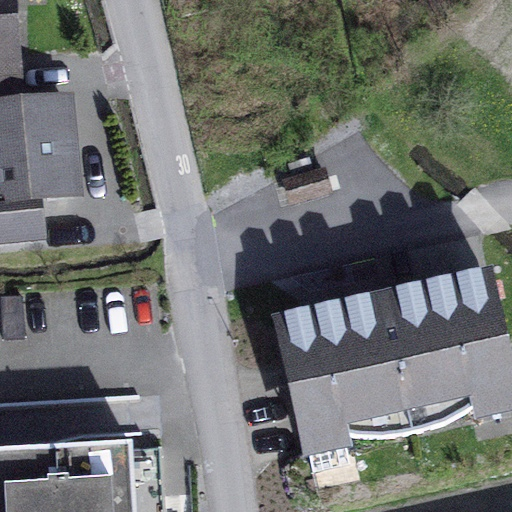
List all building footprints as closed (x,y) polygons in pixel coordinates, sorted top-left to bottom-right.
[(0,0),(0,25),(15,25),(13,0),(0,0)] [(210,13),(211,15),(238,9),(235,0),(177,0),(182,19),(210,13)] [(0,89),(18,88),(15,25),(0,25),(0,89)] [(0,238),(40,235),(37,206),(36,200),(75,196),(66,106),(0,111),(0,238)] [(287,185),(293,205),(329,194),(324,175),(287,185)] [(374,308),(280,329),(303,435),(339,426),(342,437),(381,441),(404,438),(445,428),(466,416),(479,407),(477,395),(511,388),(511,387),(489,282),(395,303),(396,307),(375,312),(374,308)] [(481,415),(511,409),(511,388),(477,395),(479,407),(481,415)] [(303,435),(313,475),(349,467),(342,437),(339,426),(303,435)] [(136,511),(132,449),(35,455),(0,457),(0,511),(136,511)]
